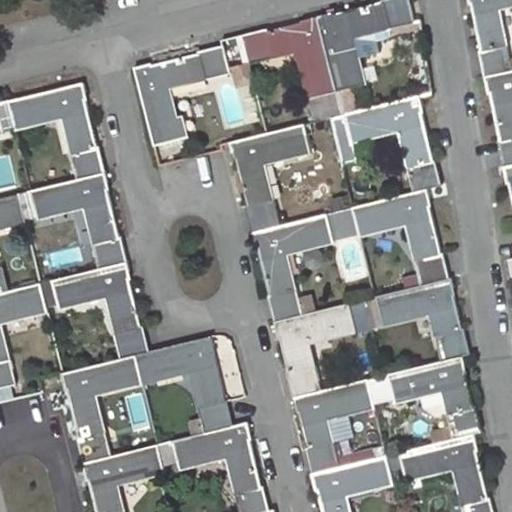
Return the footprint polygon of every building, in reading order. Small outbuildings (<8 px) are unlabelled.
[(330,16),(320,19),(339,91),(362,85),(360,73),(362,73),(354,37),(390,28),(391,31),(417,23),(410,0),(390,0),(384,2),(384,5),(330,18),(330,16)] [(511,0),(472,0),(483,51),(481,50),(486,77),(511,71),(511,55),(510,45),(507,45),(500,9),(511,6),(511,0)] [(268,31),(245,37),(251,64),(252,65),(277,59),(277,57),(300,52),(313,98),(339,91),(320,19),(309,21),(309,23),(269,33),(268,31)] [(147,66),(136,69),(155,147),(189,139),(185,119),(179,121),(171,88),(207,79),(207,82),(232,75),(225,46),(200,52),(200,55),(147,69),(147,66)] [(251,64),(235,68),(239,87),(256,82),(252,65),(251,64)] [(511,71),(486,77),(488,87),(491,87),(503,141),(500,141),(505,167),(511,165),(511,71)] [(86,84),(11,102),(17,126),(30,123),(31,127),(67,118),(75,155),(73,155),(79,180),(107,173),(101,148),(99,148),(86,95),(88,94),(86,84)] [(421,97),(345,116),(351,140),(365,136),(366,140),(401,131),(411,167),(409,167),(416,193),(429,190),(444,186),(439,160),(435,162),(422,107),(424,107),(421,97)] [(0,112),(0,228),(15,225),(14,222),(26,218),(20,195),(0,199),(0,130),(4,130),(0,112)] [(307,126),(233,145),(235,153),(237,153),(251,206),(248,207),(254,233),(282,226),(277,200),(274,201),(266,164),(301,156),(301,152),(313,149),(307,126)] [(79,180),(33,191),(38,215),(51,212),(52,215),(88,208),(96,244),(95,244),(101,270),(129,263),(123,238),(121,237),(108,184),(110,183),(107,173),(79,180)] [(429,190),(416,193),(355,208),(362,236),(409,225),(419,260),(417,261),(423,286),(451,279),(447,254),(443,255),(430,200),(432,199),(429,190)] [(282,226),(254,233),(257,243),(259,242),(272,296),(270,297),(276,322),(304,315),(298,290),(296,291),(288,254),(323,246),(322,242),(336,239),(330,215),(282,226)] [(101,270),(55,281),(61,305),(73,303),(74,305),(109,296),(118,333),(116,334),(123,360),(137,356),(151,353),(145,327),(142,328),(130,273),(131,273),(129,263),(101,270)] [(423,286),(377,298),(384,325),(434,313),(439,336),(437,336),(444,362),(465,357),(472,355),(466,329),(464,329),(454,289),(456,288),(454,279),(451,279),(423,286)] [(0,294),(0,388),(17,384),(12,359),(10,360),(0,323),(36,314),(35,311),(47,308),(42,284),(0,294)] [(304,315),(276,322),(278,332),(282,331),(292,373),(289,373),(296,398),(323,392),(317,366),(315,366),(309,342),(358,331),(351,304),(304,315)] [(151,353),(137,356),(144,380),(157,376),(158,379),(193,370),(203,407),(201,407),(207,433),(235,427),(229,401),(226,402),(213,347),(215,347),(212,338),(151,353)] [(123,360),(64,374),(66,384),(68,383),(82,437),(79,438),(86,464),(112,457),(107,431),(105,431),(96,395),(130,387),(129,384),(144,380),(137,356),(123,360)] [(444,362),(390,376),(395,399),(408,396),(409,400),(445,391),(456,439),(476,434),(483,433),(477,407),(475,407),(465,367),(467,366),(465,357),(444,362)] [(308,448),(315,474),(377,459),(375,451),(340,459),(336,443),(357,438),(351,413),(377,408),(370,380),(323,392),(296,398),(298,408),(301,407),(310,448),(308,448)] [(207,433),(175,441),(181,466),(195,462),(195,466),(230,457),(239,493),(237,494),(241,511),(270,511),(265,487),(262,488),(249,435),(252,434),(250,424),(235,427),(207,433)] [(456,439),(402,453),(407,476),(421,473),(421,477),(456,468),(466,503),(464,503),(465,511),(494,511),(491,499),(489,499),(476,445),(479,444),(476,434),(456,439)] [(159,445),(112,457),(86,464),(87,472),(90,471),(100,511),(124,511),(118,484),(154,475),(153,472),(165,469),(159,445)] [(351,511),(347,496),(382,487),(382,483),(395,480),(390,456),(377,459),(315,474),(316,485),(319,485),(326,511),(351,511)]
